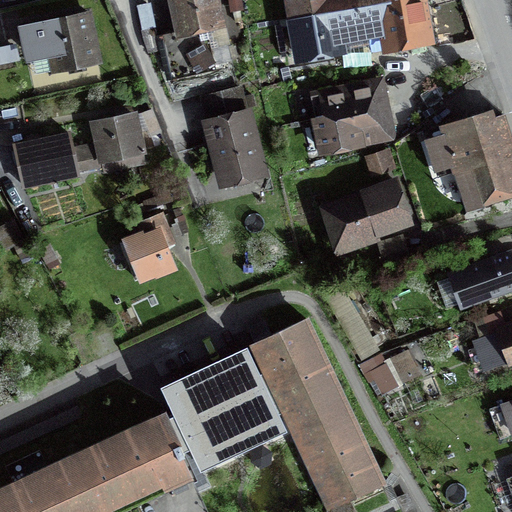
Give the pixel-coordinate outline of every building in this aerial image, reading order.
[(221,0),(174,0),(184,39),(228,29),(221,0)] [(228,0),(230,15),(242,13),(240,0),(228,0)] [(379,3),(380,3),(379,0),(289,0),(293,17),(379,3)] [(391,44),(425,37),(418,0),(379,0),(380,3),(384,7),(391,44)] [(325,51),(324,45),(338,42),(338,39),(384,31),(379,3),(293,17),(300,55),(325,51)] [(53,77),(103,66),(92,17),(27,32),(34,65),(50,62),(53,77)] [(13,46),(0,48),(0,67),(17,63),(13,46)] [(316,100),(322,127),(387,112),(381,85),(316,100)] [(242,93),(203,103),(224,190),(271,179),(255,116),(248,118),(242,93)] [(395,144),(387,112),(322,127),(330,159),(395,144)] [(511,203),(511,127),(509,118),(451,134),(453,142),(434,148),(442,175),(461,170),(474,214),(511,203)] [(139,120),(98,128),(106,166),(147,157),(139,120)] [(94,149),(78,153),(75,140),(19,152),(28,193),(84,181),(83,176),(99,172),(94,149)] [(395,177),(390,157),(368,163),(374,183),(395,177)] [(417,231),(401,185),(326,212),(342,258),(417,231)] [(150,240),(130,248),(144,284),(182,270),(169,236),(172,235),(167,222),(146,230),(150,240)] [(403,243),(384,250),(392,275),(412,268),(403,243)] [(511,293),(511,256),(448,278),(459,312),(511,293)] [(340,290),(323,300),(357,361),(375,351),(340,290)] [(317,326),(256,350),(268,376),(292,429),(332,511),(349,511),(359,508),(394,493),(317,326)] [(511,331),(503,335),(505,338),(481,347),(491,374),(511,365),(511,331)] [(292,429),(268,376),(180,415),(201,466),(292,429)] [(0,500),(0,511),(144,511),(185,493),(208,482),(201,466),(180,415),(0,500)]
